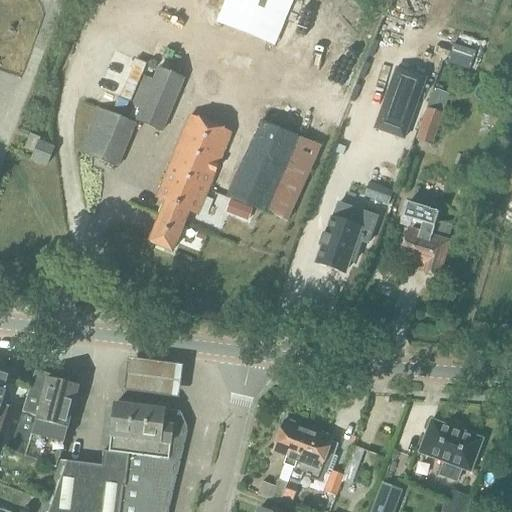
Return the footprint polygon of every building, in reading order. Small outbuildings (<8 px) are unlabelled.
[(131,106),(140,109),(135,121),(162,132),(185,79),(158,68),(152,80),(144,77),(131,106)] [(397,68),(375,130),(405,141),(427,79),(397,68)] [(428,108),(417,139),(432,144),(443,114),(428,108)] [(136,124),(99,109),(81,152),(118,167),(136,124)] [(157,198),(166,202),(149,242),(173,253),(189,212),(198,216),(232,133),(190,115),(157,198)] [(297,137),(261,121),(228,198),(288,222),(321,146),(297,137)] [(55,147),(39,141),(32,160),(47,166),(55,147)] [(369,182),(363,199),(388,208),(394,191),(369,182)] [(400,260),(422,267),(421,271),(439,277),(452,235),(449,235),(452,226),(436,221),(439,213),(408,203),(403,218),(422,224),(420,231),(410,228),(400,260)] [(321,247),(314,266),(347,277),(352,264),(356,266),(363,245),(370,247),(380,219),(338,204),(333,219),(331,218),(325,235),(323,235),(319,247),(321,247)] [(0,448),(23,457),(36,417),(24,412),(1,405),(10,378),(0,374),(0,448)] [(23,457),(24,457),(57,469),(64,448),(62,448),(78,387),(34,376),(24,412),(36,417),(23,457)] [(164,511),(184,430),(177,415),(163,413),(164,412),(114,405),(108,452),(103,452),(102,466),(61,461),(46,502),(45,502),(41,511),(164,511)] [(483,440),(431,421),(419,454),(445,463),(440,476),(457,482),(462,469),(471,473),(483,440)] [(271,451),(287,457),(284,465),(285,465),(294,468),(307,432),(282,423),(271,451)] [(294,468),(288,483),(281,504),(290,508),(302,476),(317,482),(327,485),(324,493),(337,497),(343,481),(341,481),(343,476),(332,472),(338,458),(334,456),(339,445),(332,442),(307,432),(294,468)] [(341,481),(343,481),(352,485),(365,451),(354,447),(343,476),(341,481)] [(294,468),(285,465),(277,487),(262,482),(258,495),(281,504),(288,483),(294,468)] [(393,511),(400,493),(382,486),(371,511),(393,511)] [(446,503),(442,511),(464,511),(469,500),(457,496),(454,505),(446,503)] [(7,511),(0,509),(0,511),(41,511),(45,502),(35,499),(30,511),(7,511)]
